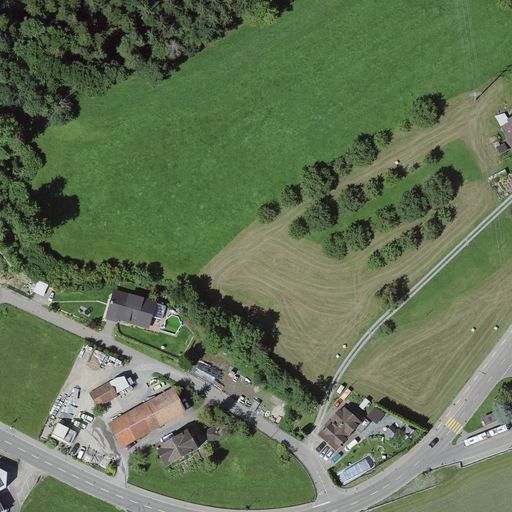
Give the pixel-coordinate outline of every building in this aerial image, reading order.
[(20,274),(17,284),(22,286),(19,293),(25,295),(32,278),(20,274)] [(49,293),(36,287),(33,293),(37,295),(33,302),(42,306),(49,293)] [(147,332),(155,306),(114,293),(105,323),(116,326),(117,323),(147,332)] [(183,332),(192,342),(200,335),(191,325),(183,332)] [(100,410),(120,398),(112,383),(91,395),(100,410)] [(111,425),(124,450),(189,415),(176,390),(111,425)] [(340,450),(362,426),(360,424),(363,421),(348,408),(345,411),(342,409),(330,422),(333,425),(320,440),(333,452),(337,448),(340,450)] [(366,419),(377,428),(386,416),(375,408),(366,419)] [(481,418),(485,426),(503,418),(500,410),(481,418)] [(59,424),(53,436),(62,441),(68,429),(59,424)] [(203,432),(209,444),(221,438),(214,426),(203,432)] [(393,440),(400,433),(393,426),(386,434),(393,440)] [(165,470),(198,452),(188,433),(155,451),(165,470)] [(205,461),(209,472),(222,466),(217,456),(205,461)] [(337,474),(343,485),(371,470),(365,459),(337,474)]
